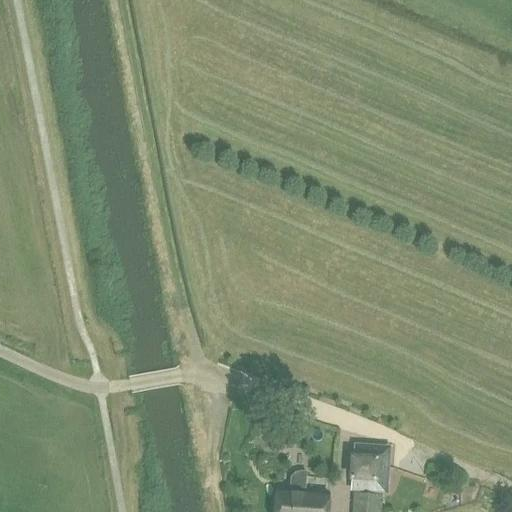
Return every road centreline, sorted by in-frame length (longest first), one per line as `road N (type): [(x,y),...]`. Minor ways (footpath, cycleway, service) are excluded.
road 1 (unclassified): [(499,489),(254,383),(191,374)]
road 2 (unclassified): [(0,353),(73,386),(123,387),(191,374)]
